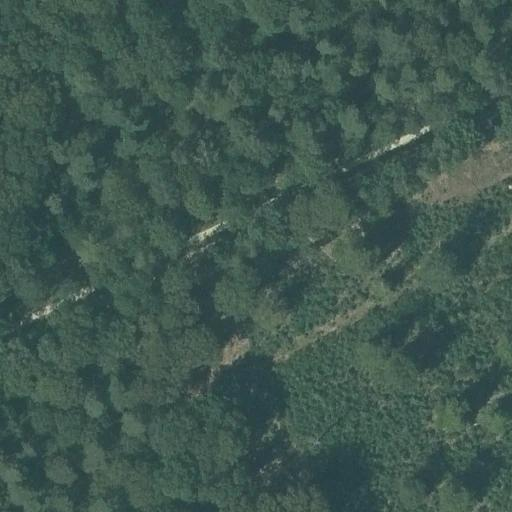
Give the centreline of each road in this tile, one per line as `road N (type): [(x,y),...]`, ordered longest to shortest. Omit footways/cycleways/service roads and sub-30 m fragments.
road 1 (track): [(112,298),(511,109)]
road 2 (track): [(0,352),(112,298)]
